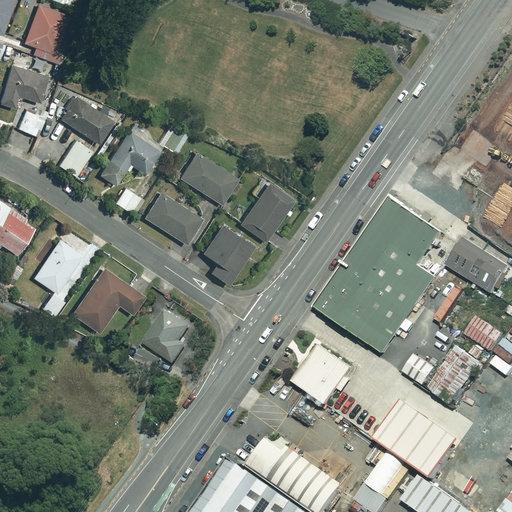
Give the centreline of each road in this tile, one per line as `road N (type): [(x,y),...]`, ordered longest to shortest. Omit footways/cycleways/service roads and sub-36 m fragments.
road 1 (tertiary): [(468,37),(262,335)]
road 2 (residential): [(262,335),(0,162)]
road 3 (tertiary): [(262,335),(137,511)]
road 4 (residential): [(468,37),(353,0)]
